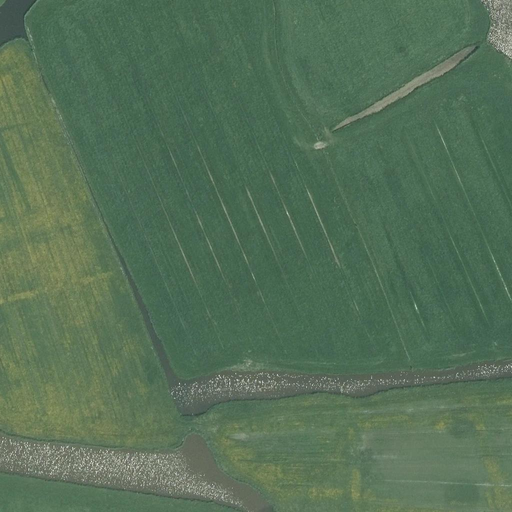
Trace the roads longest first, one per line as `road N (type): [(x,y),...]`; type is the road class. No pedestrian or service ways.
road 1 (track): [(100,0),(19,67),(176,433),(511,391)]
road 2 (track): [(511,88),(416,108),(317,147),(280,90),(257,0)]
